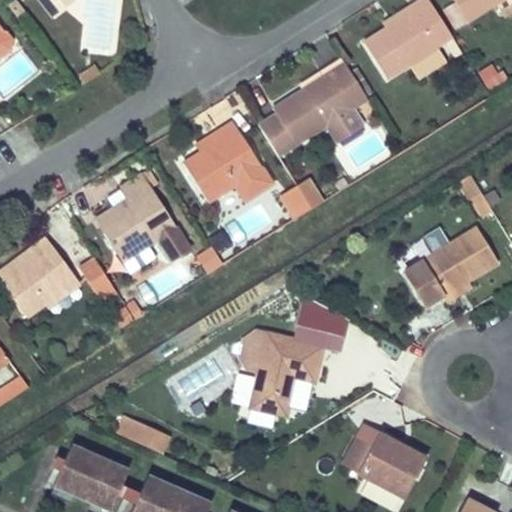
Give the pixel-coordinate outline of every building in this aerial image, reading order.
[(23,10),(15,0),(4,0),(16,16),(23,10)] [(31,0),(45,19),(72,0),(31,0)] [(410,12),(385,28),(362,43),(385,79),(410,63),(421,78),(447,62),(437,46),(444,41),(454,57),(460,53),(426,0),(418,0),(407,8),(410,12)] [(452,0),(466,21),(498,0),(452,0)] [(407,8),(383,23),(385,28),(410,12),(407,8)] [(0,55),(1,55),(4,53),(7,50),(8,46),(8,42),(7,37),(0,27),(0,55)] [(490,60),(479,68),(492,88),(507,78),(501,70),(498,72),(490,60)] [(98,72),(92,64),(78,73),(83,81),(98,72)] [(275,111),(256,123),(276,156),(327,124),(337,141),(364,124),(353,107),(365,99),(343,64),(273,108),(275,111)] [(222,139),(199,153),(182,164),(207,202),(261,169),(231,123),(217,132),(222,139)] [(217,132),(195,146),(199,153),(222,139),(217,132)] [(189,249),(139,174),(118,188),(126,200),(94,220),(115,253),(141,237),(146,245),(156,238),(171,261),(189,249)] [(469,174),(457,182),(469,200),(471,199),(481,193),(469,174)] [(309,177),(295,186),(309,209),(323,199),(309,177)] [(295,186),(281,194),(295,217),(309,209),(295,186)] [(481,193),(471,199),(482,216),(491,210),(481,193)] [(426,309),(443,298),(467,283),(497,264),(475,228),(403,272),(426,309)] [(141,237),(115,253),(121,261),(146,245),(141,237)] [(0,282),(24,317),(43,304),(38,297),(56,284),(65,294),(78,285),(58,257),(54,260),(50,255),(55,252),(44,238),(0,270),(0,282)] [(223,261),(212,243),(198,252),(209,270),(223,261)] [(58,257),(55,252),(50,255),(54,260),(58,257)] [(112,287),(93,257),(77,267),(96,297),(112,287)] [(467,283),(443,298),(446,303),(470,287),(467,283)] [(38,297),(43,304),(46,308),(65,294),(56,284),(38,297)] [(257,368),(248,406),(244,420),(272,427),(275,413),(284,415),(294,378),(315,383),(323,346),(339,349),(346,317),(304,295),(294,336),(255,327),(233,345),(246,366),(257,368)] [(132,319),(124,306),(108,317),(116,329),(132,319)] [(0,349),(0,367),(8,361),(0,349)] [(20,377),(0,390),(0,404),(27,386),(20,377)] [(169,436),(122,415),(114,433),(130,439),(161,453),(169,436)] [(423,458),(362,426),(341,466),(402,498),(423,458)] [(77,448),(71,446),(54,486),(55,486),(74,494),(91,501),(110,510),(111,510),(117,497),(121,488),(128,470),(122,467),(116,465),(83,451),(77,448)] [(135,505),(132,511),(207,511),(211,503),(206,501),(200,499),(158,481),(152,478),(147,476),(139,496),(135,505)] [(139,496),(121,488),(117,497),(135,505),(139,496)] [(489,511),(465,499),(457,511),(489,511)]
